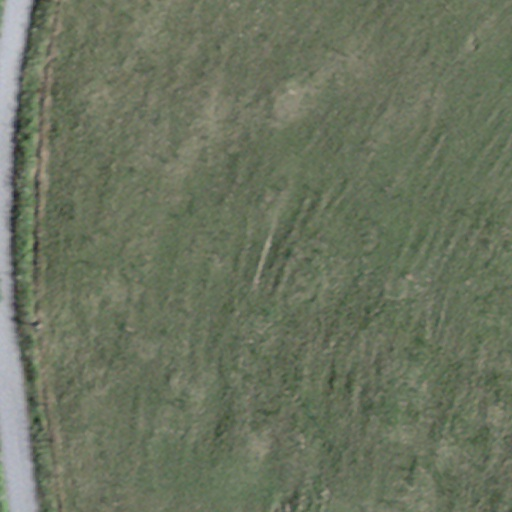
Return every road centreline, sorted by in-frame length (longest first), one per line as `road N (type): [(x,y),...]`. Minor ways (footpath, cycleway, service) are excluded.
road 1 (unclassified): [(25,511),(0,256)]
road 2 (unclassified): [(0,199),(20,0)]
